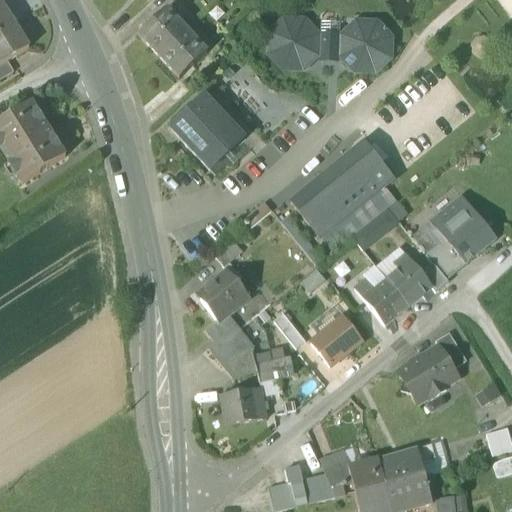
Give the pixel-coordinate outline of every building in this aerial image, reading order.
[(0,34),(13,26),(0,4),(0,34)] [(136,39),(157,62),(186,35),(166,12),(136,39)] [(302,72),(316,59),(317,38),(303,24),(283,23),(269,37),(268,57),(282,71),(302,72)] [(323,25),(322,38),(337,38),(337,26),(323,25)] [(356,25),(342,39),(341,59),(354,74),(374,74),(389,61),(390,41),(376,26),(356,25)] [(29,50),(13,26),(0,34),(0,68),(9,62),(29,50)] [(207,58),(186,35),(157,62),(177,85),(207,58)] [(322,38),(317,38),(316,59),(319,59),(338,59),(341,59),(342,39),(337,38),(322,38)] [(0,86),(18,76),(9,62),(0,68),(0,86)] [(209,174),(210,173),(230,154),(243,142),(203,99),(169,131),(209,174)] [(0,124),(0,153),(4,160),(48,132),(31,105),(0,124)] [(65,159),(48,132),(4,160),(21,187),(65,159)] [(290,205),(319,241),(384,189),(392,183),(363,147),(290,205)] [(235,160),(230,154),(210,173),(215,178),(235,160)] [(384,189),(319,241),(332,257),(352,241),(369,227),(396,204),(384,189)] [(464,268),(496,243),(460,199),(429,224),(434,231),(464,268)] [(369,227),(379,240),(406,217),(396,204),(369,227)] [(239,225),(246,234),(270,214),(263,205),(239,225)] [(434,231),(429,224),(411,239),(426,257),(438,248),(428,236),(434,231)] [(352,241),(362,253),(379,240),(369,227),(352,241)] [(433,265),(447,283),(464,268),(434,231),(428,236),(438,248),(426,257),(425,258),(432,267),(433,265)] [(215,261),(223,270),(223,269),(228,266),(241,255),(233,245),(215,261)] [(398,250),(375,269),(385,282),(404,267),(401,264),(406,260),(398,250)] [(404,267),(385,282),(408,310),(431,291),(420,277),(406,260),(401,264),(404,267)] [(431,291),(435,296),(448,284),(447,283),(433,265),(432,267),(420,277),(431,291)] [(223,269),(227,273),(236,285),(241,281),(228,266),(223,269)] [(361,278),(373,293),(385,282),(375,269),(373,268),(361,278)] [(326,282),(316,270),(299,284),(309,296),(326,282)] [(199,302),(216,324),(218,326),(221,324),(228,319),(249,301),(236,285),(227,273),(207,289),(210,293),(199,302)] [(384,329),(408,310),(385,282),(373,293),(371,294),(365,287),(356,294),(360,298),(384,329)] [(196,298),(199,302),(210,293),(207,289),(196,298)] [(310,327),(319,339),(342,321),(333,309),(310,327)] [(282,316),(273,324),(295,352),(304,344),(282,316)] [(239,333),(228,319),(221,324),(232,338),(239,333)] [(310,346),(329,370),(361,345),(342,321),(319,339),(310,346)] [(232,338),(221,324),(218,326),(216,324),(205,333),(214,345),(207,351),(211,355),(232,338)] [(239,333),(232,338),(211,355),(233,383),(256,375),(255,369),(252,358),(251,352),(253,350),(239,333)] [(438,350),(452,372),(466,364),(449,336),(435,345),(438,350)] [(269,352),(270,354),(273,365),(284,362),(281,349),(269,352)] [(410,396),(416,406),(428,399),(431,402),(446,392),(444,389),(457,381),(452,372),(438,350),(397,375),(403,385),(401,394),(410,396)] [(270,354),(252,358),(255,369),(273,365),(270,354)] [(256,375),(259,386),(260,386),(279,382),(293,379),(289,361),(284,362),(273,365),(255,369),(256,375)] [(279,382),(260,386),(260,391),(262,399),(281,395),(279,382)] [(481,411),(501,399),(492,384),(486,387),(485,392),(474,398),(481,411)] [(219,399),(224,429),(266,422),(262,399),(260,391),(243,394),(242,390),(229,392),(229,397),(219,399)] [(486,438),(492,459),(511,452),(511,448),(507,431),(486,438)] [(441,447),(430,450),(433,461),(439,459),(443,473),(447,472),(441,447)] [(416,453),(419,464),(433,461),(430,450),(416,453)] [(325,478),(335,501),(355,496),(348,471),(343,453),(318,463),(325,478)] [(384,488),(423,477),(419,464),(416,453),(377,464),(384,488)] [(496,480),(511,473),(511,457),(491,465),(496,480)] [(439,459),(433,461),(419,464),(423,477),(443,473),(439,459)] [(348,471),(355,496),(384,488),(377,464),(377,463),(348,471)] [(283,473),(286,487),(302,483),(298,470),(283,473)] [(408,511),(431,506),(423,477),(384,488),(390,511),(408,511)] [(267,492),(271,511),(287,511),(335,501),(325,478),(302,483),(286,487),(267,492)] [(390,511),(384,488),(355,496),(358,511),(390,511)] [(467,511),(466,499),(454,500),(454,511),(467,511)] [(436,511),(454,511),(454,500),(436,501),(436,511)]
